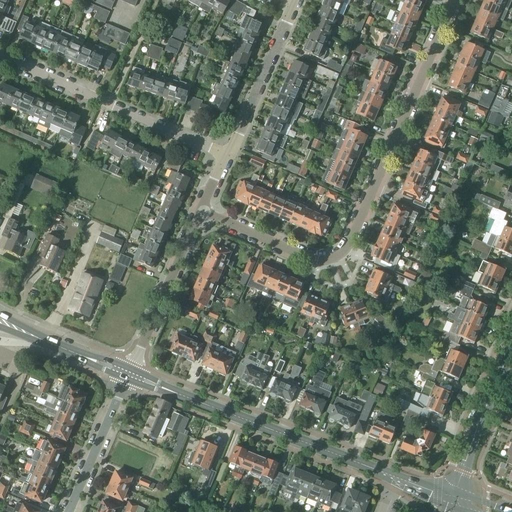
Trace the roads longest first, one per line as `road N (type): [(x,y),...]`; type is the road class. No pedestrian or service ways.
road 1 (residential): [(455,0),(348,248),(333,261),(200,210)]
road 2 (secondary): [(392,476),(128,374)]
road 3 (residential): [(227,155),(0,56)]
road 4 (residential): [(200,210),(128,374)]
road 5 (residential): [(227,155),(297,0)]
road 6 (tertiary): [(456,499),(511,346)]
road 7 (residential): [(68,511),(128,374)]
